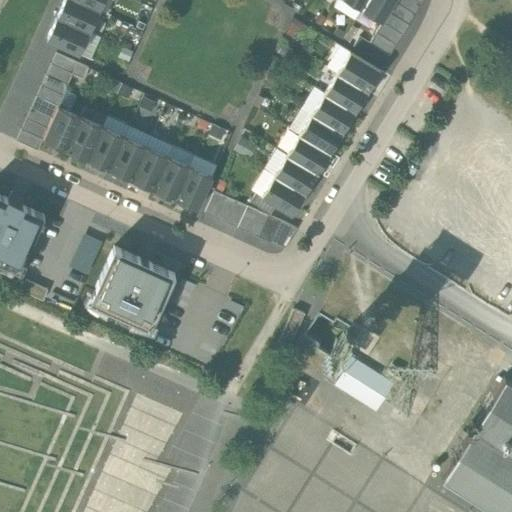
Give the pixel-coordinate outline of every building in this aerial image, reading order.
[(99,9),(79,0),(62,0),(56,16),(89,30),(99,9)] [(102,0),(79,0),(99,9),(102,0)] [(393,0),(364,0),(360,8),(381,21),(393,0)] [(393,0),(381,21),(369,41),(389,54),(421,0),(393,0)] [(89,30),(56,16),(46,38),(78,53),(89,30)] [(369,41),(358,35),(352,45),(383,64),(389,54),(369,41)] [(88,66),(55,51),(15,138),(37,148),(42,137),(57,105),(65,88),(72,72),(83,77),(88,66)] [(349,51),(336,71),(367,90),(379,69),(349,51)] [(367,90),(336,71),(323,92),(354,111),(367,90)] [(65,88),(57,105),(42,137),(65,148),(79,115),(68,110),(76,94),(65,88)] [(354,111),(323,92),(311,112),(341,131),(354,111)] [(341,131),(311,112),(298,133),(329,151),(341,131)] [(101,125),(79,115),(65,148),(86,158),(101,125)] [(123,135),(101,125),(86,158),(108,168),(123,135)] [(329,151),(298,133),(286,153),(316,172),(329,151)] [(145,145),(123,135),(108,168),(130,178),(145,145)] [(145,145),(130,178),(152,188),(167,155),(145,145)] [(316,172),(286,153),(273,174),(304,192),(316,172)] [(167,155),(152,188),(174,197),(189,165),(167,155)] [(189,165),(174,197),(196,208),(211,175),(189,165)] [(304,192),(273,174),(260,195),(275,203),(291,213),(304,192)] [(296,227),(214,189),(204,211),(284,247),(296,227)] [(254,191),(248,201),(269,213),(275,203),(260,195),(254,191)] [(0,260),(5,263),(7,258),(18,263),(27,243),(29,244),(43,213),(0,193),(0,260)] [(113,245),(88,299),(149,327),(174,272),(113,245)] [(293,307),(277,342),(288,347),(304,312),(293,307)] [(343,359),(347,352),(409,417),(438,370),(356,338),(361,330),(327,309),(309,338),(343,359)] [(511,511),(511,381),(503,376),(471,426),(439,476),(497,511),(511,511)]
